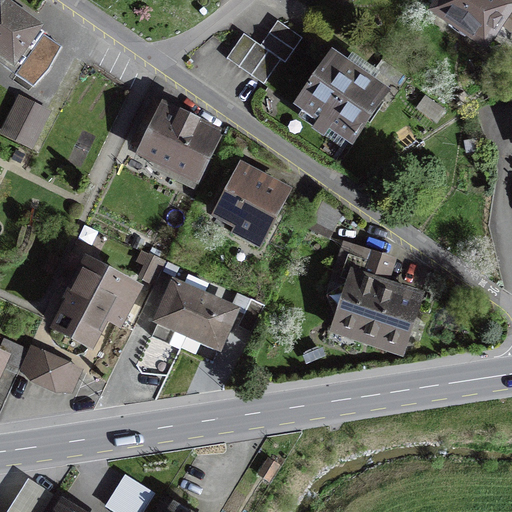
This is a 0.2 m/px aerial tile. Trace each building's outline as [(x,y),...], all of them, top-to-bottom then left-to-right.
[(41,21),(11,0),(0,0),(0,52),(9,59),(4,66),(32,86),(61,46),(44,34),(36,44),(28,38),(41,21)] [(511,7),(511,1),(510,0),(428,0),(424,6),(484,47),(511,7)] [(244,33),(227,56),(265,83),(281,59),(285,62),(302,38),(278,22),(262,45),(244,33)] [(388,86),(329,45),(289,102),(348,143),(388,86)] [(53,109),(18,93),(0,132),(35,148),(53,109)] [(229,127),(167,99),(142,155),(203,183),(229,127)] [(297,187),(244,160),(218,216),(271,243),(297,187)] [(400,258),(344,239),(327,287),(348,295),(335,330),(413,356),(432,294),(392,280),(400,258)] [(151,284),(92,254),(56,324),(101,347),(114,320),(129,327),(151,284)] [(157,320),(189,334),(208,292),(176,278),(157,320)] [(243,307),(208,292),(189,334),(225,350),(243,307)] [(86,368),(34,344),(21,372),(73,396),(86,368)] [(141,511),(153,493),(125,477),(107,507),(115,511),(141,511)] [(28,479),(7,511),(41,511),(52,495),(28,479)] [(91,511),(66,497),(56,511),(91,511)] [(198,511),(178,499),(170,511),(198,511)]
